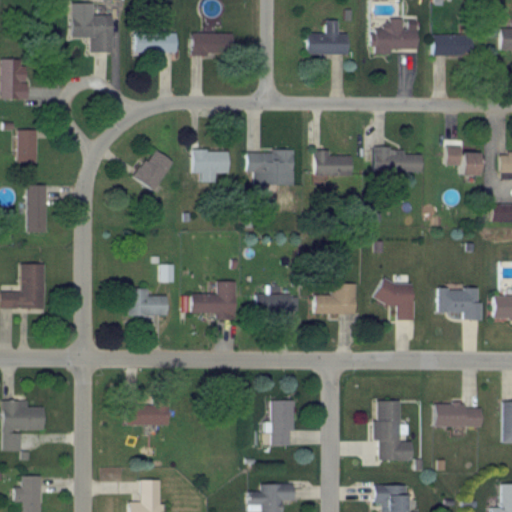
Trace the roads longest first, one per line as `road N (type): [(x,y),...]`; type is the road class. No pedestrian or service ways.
road 1 (residential): [(0,358),(511,361)]
road 2 (residential): [(86,201),(97,147),(121,123),(165,106),(511,105)]
road 3 (residential): [(86,201),(81,511)]
road 4 (residential): [(326,511),(327,360)]
road 5 (residential): [(135,115),(86,80),(73,86),(69,126),(97,147)]
